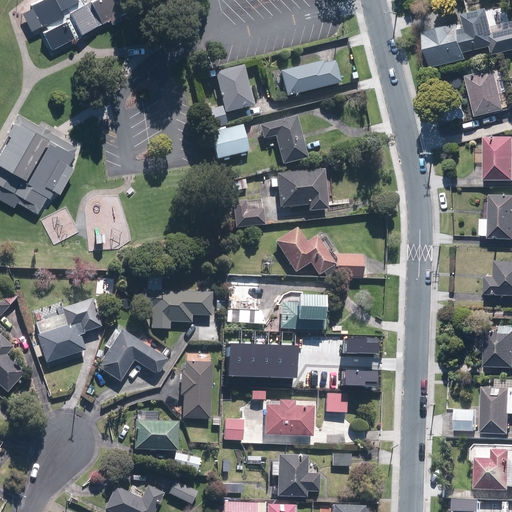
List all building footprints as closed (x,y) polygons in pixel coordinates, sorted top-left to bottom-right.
[(38,0),(28,5),(50,49),(111,19),(113,24),(134,14),(126,0),(92,0),(82,6),(78,0),(38,0)] [(423,32),(431,62),(464,54),(462,49),(490,42),(492,50),(511,45),(511,26),(490,32),(484,10),(462,15),(465,28),(457,30),(456,24),(423,32)] [(282,73),(288,96),(340,83),(335,62),(324,65),(323,62),(282,73)] [(242,66),(216,73),(227,112),(252,105),(242,66)] [(495,70),(468,77),(477,115),(505,108),(501,93),(510,91),(506,72),(496,75),(495,70)] [(205,111),(209,128),(226,124),(222,107),(205,111)] [(307,158),(296,116),(261,126),(266,147),(278,144),(283,164),(307,158)] [(17,118),(0,147),(0,199),(13,207),(15,203),(36,215),(51,188),(59,192),(73,166),(66,162),(73,149),(17,118)] [(210,134),(216,159),(248,151),(242,126),(210,134)] [(511,137),(488,137),(487,179),(511,179),(511,137)] [(324,169),(277,174),(280,207),(308,205),(308,210),(327,208),(324,169)] [(230,183),(232,192),(248,189),(246,179),(230,183)] [(511,195),(492,195),(491,237),(511,237),(511,195)] [(232,202),(235,227),(264,224),(262,210),(246,211),(245,201),(232,202)] [(316,237),(306,243),(296,228),(275,242),(295,272),(310,262),(318,275),(334,265),(316,237)] [(362,256),(337,255),(336,277),(362,278),(362,256)] [(486,276),(486,293),(511,293),(511,260),(497,260),(496,276),(486,276)] [(258,310),(260,277),(225,274),(225,286),(228,286),(227,308),(258,310)] [(211,293),(143,289),(142,306),(152,307),(151,327),(167,328),(168,320),(191,321),(191,314),(210,315),(211,293)] [(281,303),(280,328),(324,329),(325,297),(297,296),(297,303),(281,303)] [(0,314),(9,305),(0,297),(0,314)] [(37,336),(46,362),(84,350),(79,334),(101,327),(92,299),(61,309),(67,326),(37,336)] [(511,326),(487,325),(485,364),(511,365),(511,326)] [(166,359),(121,330),(98,366),(120,381),(134,359),(157,374),(166,359)] [(0,385),(7,392),(25,372),(6,355),(12,347),(0,336),(0,385)] [(379,339),(347,338),(346,353),(378,354),(379,339)] [(230,343),(229,376),(244,377),(245,344),(230,343)] [(245,344),(244,377),(258,377),(259,344),(245,344)] [(259,344),(258,377),(272,378),(273,345),(259,344)] [(273,345),(272,378),(286,378),(287,345),(273,345)] [(287,345),(286,378),(299,378),(300,346),(287,345)] [(209,418),(212,363),(186,362),(183,417),(209,418)] [(379,371),(347,369),(346,385),(378,387),(379,371)] [(511,386),(484,385),(482,429),(509,430),(510,414),(511,414),(511,386)] [(266,391),(251,390),(251,400),(266,400),(266,391)] [(345,395),(327,394),(326,411),(344,412),(345,395)] [(265,405),(264,434),(311,436),(313,407),(291,406),(291,401),(280,401),(280,406),(265,405)] [(475,410),(457,409),(456,427),(474,428),(475,410)] [(242,420),(225,419),(224,440),(241,440),(242,420)] [(135,420),(134,448),(177,450),(178,421),(135,420)] [(478,459),(477,489),(509,490),(510,451),(495,450),(495,460),(478,459)] [(332,452),(332,465),(349,465),(349,452),(332,452)] [(175,453),(172,464),(197,471),(199,460),(175,453)] [(307,456),(278,455),(277,494),(306,495),(306,489),(318,490),(319,473),(306,473),(307,456)] [(175,481),(169,494),(190,504),(196,491),(175,481)] [(243,483),(228,482),(228,492),(242,493),(243,483)] [(115,487),(104,510),(107,511),(153,511),(162,494),(147,487),(141,499),(115,487)] [(451,511),(464,511),(477,511),(478,498),(451,498),(451,511)] [(254,511),(255,503),(223,501),(222,511),(254,511)]
